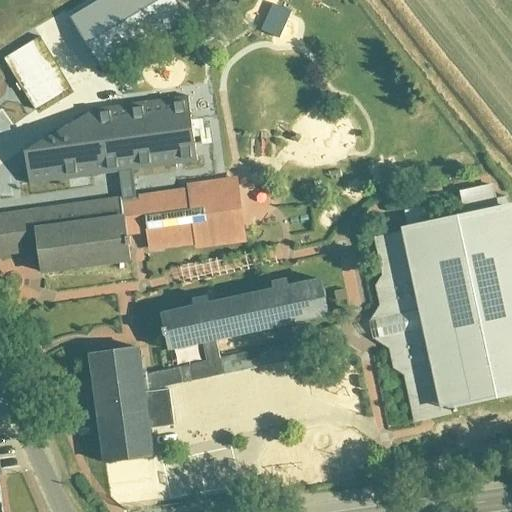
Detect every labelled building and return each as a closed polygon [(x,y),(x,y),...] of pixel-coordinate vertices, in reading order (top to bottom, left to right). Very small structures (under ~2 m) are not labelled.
[(188,17),(177,0),(104,0),(71,20),(102,70),(188,17)] [(72,88),(39,39),(6,61),(38,110),(72,88)] [(26,153),(31,185),(195,161),(186,100),(110,109),(26,153)] [(140,194),(150,257),(251,240),(241,178),(140,194)] [(0,205),(0,261),(39,255),(42,274),(131,259),(122,205),(55,216),(51,197),(0,205)] [(414,416),(511,398),(511,208),(380,233),(375,318),(378,344),(388,348),(393,372),(405,372),(414,416)] [(159,304),(170,354),(330,319),(319,269),(159,304)] [(86,354),(98,460),(157,454),(154,430),(174,427),(170,392),(150,394),(144,348),(86,354)]
